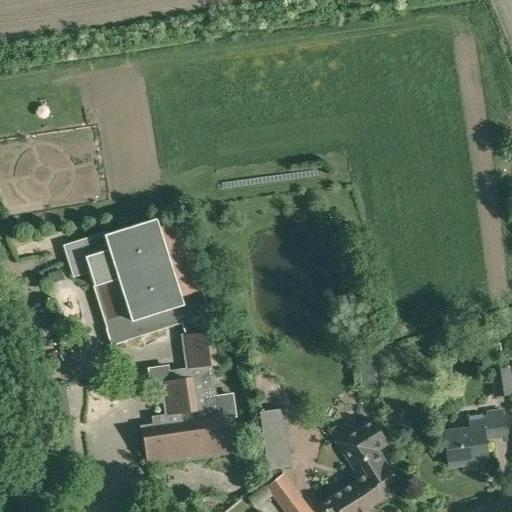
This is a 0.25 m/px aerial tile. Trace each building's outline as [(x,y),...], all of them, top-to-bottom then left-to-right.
[(119,231),(157,219),(155,213),(115,218),(119,231)] [(181,336),(186,368),(169,370),(169,365),(147,368),(150,386),(161,385),(166,414),(153,416),(154,424),(142,425),(148,466),(235,453),(229,417),(235,416),(231,393),(216,395),(212,365),(221,364),(216,330),(213,331),(208,315),(209,315),(189,252),(191,251),(181,220),(160,227),(157,219),(106,235),(106,233),(64,246),(74,278),(90,273),(105,321),(109,319),(117,344),(182,323),(185,335),(181,336)] [(51,283),(63,279),(60,269),(48,273),(51,283)] [(367,385),(377,385),(376,357),(366,358),(367,385)] [(494,397),(511,394),(511,379),(510,367),(490,370),(494,397)] [(267,470),(292,467),(284,408),(260,411),(267,470)] [(477,470),(476,462),(488,461),(485,438),(505,436),(501,411),(467,416),(469,429),(444,433),(449,466),(466,464),(466,472),(477,470)] [(367,511),(369,511),(367,508),(382,498),(377,492),(397,479),(380,450),(389,444),(371,415),(333,441),(354,472),(350,475),(352,478),(349,480),(351,483),(318,506),(322,511),(367,511)] [(72,420),(61,421),(64,437),(75,436),(72,420)] [(284,511),(313,511),(283,472),(265,486),(284,511)]
